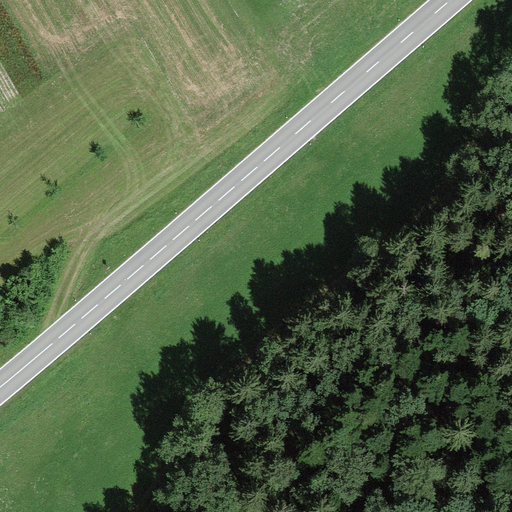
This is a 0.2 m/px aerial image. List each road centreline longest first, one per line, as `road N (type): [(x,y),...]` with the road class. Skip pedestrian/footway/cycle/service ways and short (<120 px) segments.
road 1 (track): [(511,55),(444,188),(303,306),(215,393),(135,511)]
road 2 (secondary): [(0,382),(448,0)]
